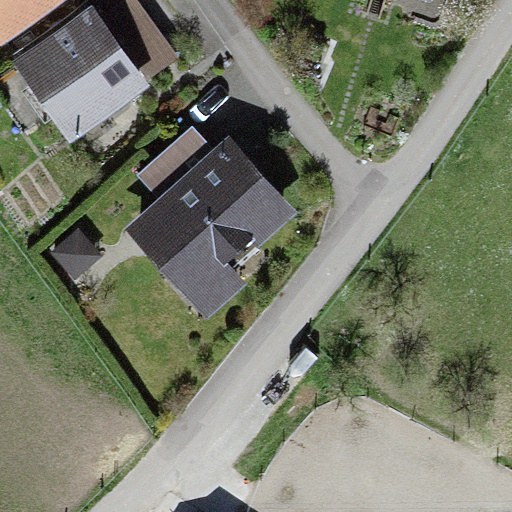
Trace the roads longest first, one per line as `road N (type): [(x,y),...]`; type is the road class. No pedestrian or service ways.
road 1 (residential): [(373,207),(115,511)]
road 2 (residential): [(216,0),(373,207)]
road 3 (residential): [(511,5),(373,207)]
